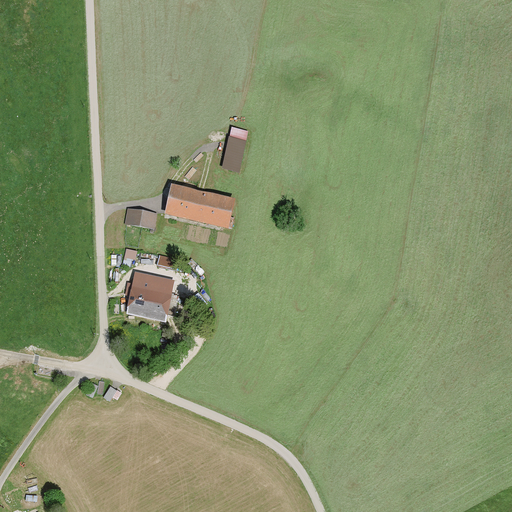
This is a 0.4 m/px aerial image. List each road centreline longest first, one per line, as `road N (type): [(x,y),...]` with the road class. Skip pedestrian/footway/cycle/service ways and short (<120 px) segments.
road 1 (unclassified): [(114,372),(101,286),(89,0)]
road 2 (unclassified): [(320,511),(295,463),(273,443),(114,372)]
